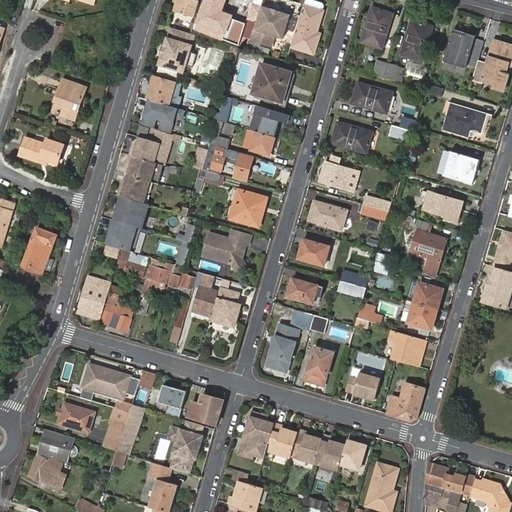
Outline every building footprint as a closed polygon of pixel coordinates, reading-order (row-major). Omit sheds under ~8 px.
[(175,12),(195,18),(199,3),(191,1),(190,0),(178,0),(177,5),(175,12)] [(204,0),(195,27),(237,43),(244,24),(232,19),(234,15),(223,11),(227,0),(204,0)] [(262,2),(255,0),(252,0),(251,5),(248,15),(257,18),(252,36),(260,38),(264,27),(279,32),(285,13),(261,5),(262,2)] [(304,6),(291,48),(313,54),(319,35),(316,33),(318,26),(315,25),(316,22),(319,23),(322,11),(304,6)] [(372,9),(361,44),(382,50),(392,15),(372,9)] [(411,20),(402,55),(422,61),(432,27),(411,20)] [(190,33),(173,28),(170,38),(169,37),(166,47),(163,57),(160,67),(184,73),(186,66),(192,67),(195,53),(190,52),(190,51),(195,35),(190,33)] [(478,60),(484,41),(475,39),(475,35),(466,33),(465,36),(452,31),(444,58),(467,65),(469,57),(478,60)] [(478,60),(472,80),(482,83),(483,78),(504,84),(507,72),(504,71),(511,47),(511,45),(494,41),(487,63),(478,60)] [(466,68),(467,65),(444,58),(443,61),(466,68)] [(378,61),(373,74),(384,78),(388,64),(378,61)] [(262,64),(253,93),(255,94),(282,102),(291,73),(262,64)] [(399,66),(388,64),(384,78),(395,81),(399,66)] [(182,83),(184,73),(160,67),(157,76),(174,81),(182,83)] [(155,75),(147,99),(148,100),(166,105),(167,105),(174,81),(157,76),(155,75)] [(64,91),(61,100),(58,110),(61,111),(60,114),(63,114),(63,112),(79,117),(89,85),(66,77),(62,90),(64,91)] [(483,78),(482,83),(502,89),(504,84),(483,78)] [(359,82),(352,103),(388,113),(394,92),(359,82)] [(444,89),(427,84),(426,90),(425,91),(442,96),(444,89)] [(182,118),(184,110),(167,105),(166,105),(148,100),(141,123),(150,126),(153,127),(156,117),(161,119),(159,128),(170,132),(174,116),(182,118)] [(453,103),(445,127),(468,134),(467,139),(469,139),(471,131),(481,134),(487,113),(453,103)] [(287,124),(290,115),(273,110),(258,106),(251,130),(276,137),(279,127),(276,126),(277,121),(280,122),(287,124)] [(414,132),(415,128),(417,121),(403,118),(400,128),(414,132)] [(338,121),(332,143),(367,153),(373,132),(338,121)] [(137,125),(135,133),(145,136),(148,128),(137,125)] [(165,165),(174,134),(152,128),(150,134),(148,134),(147,138),(161,144),(156,163),(165,165)] [(411,142),(414,132),(400,128),(398,139),(411,142)] [(276,137),(251,130),(250,129),(247,139),(251,141),(252,139),(255,140),(252,148),(252,149),(271,155),(271,153),(278,155),(282,139),(276,137)] [(45,155),(53,158),(62,160),(68,142),(51,136),(49,141),(30,135),(24,153),(44,159),(45,155)] [(213,135),(211,144),(228,149),(231,141),(213,135)] [(130,155),(156,163),(161,144),(147,138),(138,136),(137,142),(135,147),(132,147),(130,155)] [(244,146),(252,148),(255,140),(252,139),(251,141),(247,139),(244,146)] [(247,182),(254,157),(228,149),(211,144),(209,150),(205,163),(203,169),(218,174),(219,171),(222,172),(226,157),(231,159),(230,163),(238,165),(235,178),(247,182)] [(205,163),(209,150),(198,147),(195,160),(205,163)] [(442,175),(446,176),(454,152),(449,150),(442,175)] [(454,152),(446,176),(472,184),(477,168),(476,168),(478,159),(454,152)] [(130,169),(128,175),(151,182),(156,163),(130,155),(128,162),(131,163),(130,169)] [(328,163),(322,182),(348,189),(353,170),(328,163)] [(218,174),(203,169),(201,169),(198,179),(220,185),(222,175),(218,174)] [(151,182),(128,175),(126,184),(124,189),(122,188),(119,196),(145,204),(151,182)] [(238,190),(235,201),(240,202),(243,191),(238,190)] [(240,202),(235,201),(230,218),(259,226),(268,198),(243,191),(240,202)] [(446,215),(446,218),(457,221),(462,203),(430,193),(425,209),(443,214),(446,215)] [(390,212),(393,202),(368,195),(365,205),(390,212)] [(145,204),(119,196),(112,220),(138,228),(145,204)] [(1,197),(0,200),(0,244),(6,247),(21,204),(1,197)] [(343,216),(345,210),(316,201),(310,220),(343,230),(347,217),(343,216)] [(150,205),(145,204),(138,228),(143,229),(150,205)] [(387,221),(390,212),(365,205),(363,213),(387,221)] [(403,215),(399,226),(407,229),(411,217),(403,215)] [(366,228),(375,231),(378,222),(369,219),(366,228)] [(104,239),(106,240),(112,220),(110,220),(104,239)] [(105,245),(107,245),(122,249),(131,252),(138,228),(112,220),(106,240),(105,245)] [(24,265),(12,282),(26,294),(41,273),(43,274),(45,269),(49,258),(58,236),(38,228),(24,265)] [(511,231),(505,229),(501,240),(503,242),(503,245),(500,246),(497,256),(510,259),(511,260),(511,231)] [(244,259),(247,247),(249,247),(253,237),(231,230),(229,237),(209,232),(202,256),(231,264),(235,272),(247,265),(244,259)] [(419,231),(412,253),(429,258),(440,262),(447,239),(419,231)] [(305,239),(300,259),(326,266),(331,247),(305,239)] [(107,245),(105,245),(103,254),(119,258),(122,249),(107,245)] [(380,245),(378,250),(376,260),(389,264),(393,249),(380,245)] [(123,251),(119,266),(127,268),(126,271),(143,276),(149,259),(123,251)] [(507,269),(510,259),(497,256),(495,266),(496,266),(507,269)] [(55,260),(49,258),(45,269),(51,271),(55,260)] [(435,278),(440,262),(429,258),(424,274),(435,278)] [(173,272),(175,265),(153,259),(148,276),(152,277),(150,284),(158,286),(161,280),(167,283),(171,272),(173,272)] [(389,264),(376,260),(373,270),(388,274),(391,264),(389,264)] [(487,287),(483,302),(508,309),(511,296),(511,270),(496,268),(490,287),(487,287)] [(343,271),(340,281),(367,289),(367,287),(370,278),(343,271)] [(173,275),(170,285),(178,288),(179,285),(191,289),(195,278),(190,276),(190,275),(182,273),(181,277),(173,275)] [(211,290),(215,277),(204,273),(195,311),(212,316),(219,292),(211,290)] [(89,276),(87,284),(109,291),(111,284),(112,283),(89,276)] [(148,276),(142,295),(146,297),(150,284),(152,277),(148,276)] [(294,278),(289,297),(314,304),(320,286),(294,278)] [(166,289),(167,283),(161,280),(158,286),(166,289)] [(367,289),(340,281),(338,292),(363,299),(367,289)] [(418,282),(412,301),(415,302),(421,283),(418,282)] [(415,302),(438,310),(444,290),(421,283),(415,302)] [(78,312),(100,319),(109,291),(87,284),(78,312)] [(240,294),(220,288),(219,292),(212,316),(211,320),(236,327),(240,313),(236,312),(239,305),(237,304),(240,294)] [(146,314),(150,300),(143,298),(140,312),(146,314)] [(108,301),(102,321),(127,330),(134,311),(117,305),(117,304),(108,301)] [(377,312),(396,316),(398,305),(380,301),(377,312)] [(415,302),(412,301),(406,321),(409,322),(415,302)] [(432,329),(438,310),(415,302),(409,322),(432,329)] [(377,311),(362,306),(359,316),(374,320),(377,311)] [(314,323),(316,315),(302,311),(294,309),(290,325),(312,331),(312,329),(314,323)] [(183,329),(187,314),(180,312),(176,327),(183,329)] [(314,323),(312,329),(326,333),(330,319),(316,315),(314,323)] [(301,331),(281,325),(277,339),(276,344),(272,356),(276,357),(283,371),(289,372),(301,331)] [(397,360),(420,366),(428,339),(394,329),(390,340),(397,342),(392,358),(397,360)] [(325,386),(335,351),(316,346),(310,371),(307,381),(325,386)] [(276,357),(272,356),(269,366),(283,371),(276,357)] [(91,364),(85,386),(124,397),(131,376),(91,364)] [(157,374),(145,371),(133,404),(129,414),(126,424),(116,451),(127,454),(128,454),(144,410),(157,374)] [(381,378),(360,372),(358,378),(350,375),(347,389),(354,392),(354,393),(375,399),(381,378)] [(418,418),(427,389),(410,384),(411,380),(408,379),(402,398),(393,396),(387,414),(412,422),(418,418)] [(182,409),(187,392),(164,385),(159,402),(182,409)] [(197,417),(217,423),(224,400),(204,395),(201,404),(197,417)] [(118,399),(115,409),(129,414),(133,404),(118,399)] [(197,417),(201,404),(194,403),(190,415),(197,417)] [(66,404),(59,423),(89,433),(95,414),(66,404)] [(129,414),(115,409),(111,419),(103,447),(116,451),(126,424),(129,414)] [(264,459),(275,423),(255,417),(254,417),(253,416),(249,415),(238,454),(254,459),(255,456),(264,459)] [(284,426),(275,423),(267,450),(292,457),(293,453),(298,438),(299,433),(292,431),(287,430),(283,428),(284,427),(284,426)] [(177,440),(179,430),(180,429),(171,426),(168,438),(177,440)] [(74,438),(46,429),(39,454),(67,463),(74,438)] [(190,471),(194,459),(196,459),(202,436),(179,430),(177,440),(172,458),(173,458),(171,466),(190,471)] [(306,432),(300,430),(299,433),(298,438),(293,453),(300,455),(306,432)] [(309,432),(306,432),(300,455),(299,458),(317,463),(323,439),(320,438),(314,436),(308,434),(309,432)] [(333,438),(325,435),(324,439),(323,439),(317,463),(323,465),(322,469),(333,472),(334,469),(339,470),(343,458),(346,445),(343,445),(337,443),(332,441),(333,438)] [(357,447),(347,443),(346,445),(343,458),(361,464),(366,445),(358,443),(357,447)] [(127,454),(116,451),(112,466),(123,469),(127,454)] [(59,473),(62,465),(38,455),(29,476),(61,488),(66,475),(59,473)] [(173,468),(154,462),(150,475),(158,478),(149,507),(156,509),(168,511),(171,511),(175,500),(171,500),(173,495),(176,496),(179,484),(170,481),(173,468)] [(379,463),(369,499),(381,503),(379,509),(389,511),(391,511),(396,495),(392,493),(398,469),(379,463)] [(470,497),(470,496),(475,480),(457,474),(457,476),(448,473),(449,469),(430,463),(428,483),(443,488),(453,491),(467,496),(470,497)] [(247,483),(250,473),(235,469),(232,478),(247,483)] [(458,472),(457,474),(475,480),(476,477),(458,472)] [(489,511),(509,511),(511,506),(511,503),(510,503),(506,492),(502,493),(500,489),(502,485),(502,484),(484,478),(483,483),(475,480),(470,496),(486,501),(490,511),(489,511)] [(257,511),(261,496),(264,488),(257,486),(239,481),(238,485),(238,486),(237,490),(235,496),(231,496),(229,504),(240,507),(257,511)] [(443,488),(428,483),(426,499),(448,506),(453,491),(443,488)] [(461,511),(467,496),(453,491),(448,506),(446,511),(461,511)] [(465,511),(466,511),(467,507),(467,506),(470,497),(467,496),(461,511),(465,511)] [(314,500),(307,498),(306,500),(305,505),(312,506),(314,500)] [(82,499),(78,508),(84,511),(94,511),(97,507),(82,499)] [(381,503),(369,499),(367,506),(379,509),(381,503)] [(323,502),(314,500),(312,506),(321,509),(323,502)] [(338,508),(341,509),(340,511),(353,511),(355,505),(340,501),(338,508)]
